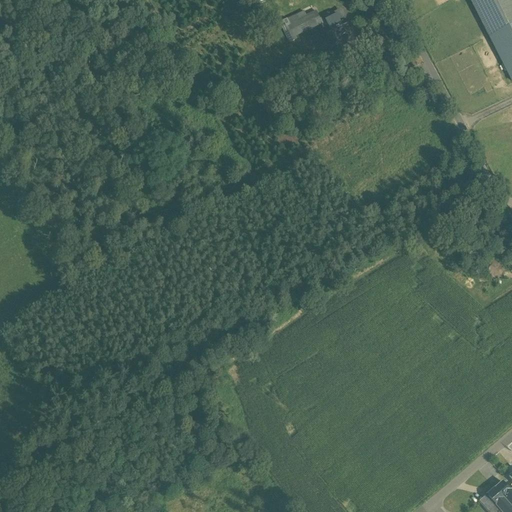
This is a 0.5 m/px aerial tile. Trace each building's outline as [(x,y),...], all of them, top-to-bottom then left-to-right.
[(511,0),(470,0),(490,37),(511,25),(511,0)] [(315,14),(300,21),(304,29),(309,27),(308,24),(317,19),(315,14)] [(342,16),(330,21),(332,26),(344,21),(342,16)] [(332,26),(324,30),(330,40),(350,31),(345,20),(344,21),(332,26)] [(511,25),(490,37),(511,80),(511,25)] [(511,491),(511,493),(502,483),(494,490),(511,509),(511,491)] [(511,511),(511,509),(494,490),(487,496),(499,510),(500,511),(511,511)] [(487,511),(496,511),(499,510),(487,496),(479,503),(487,511)] [(16,511),(9,498),(0,502),(0,504),(3,511),(16,511)]
